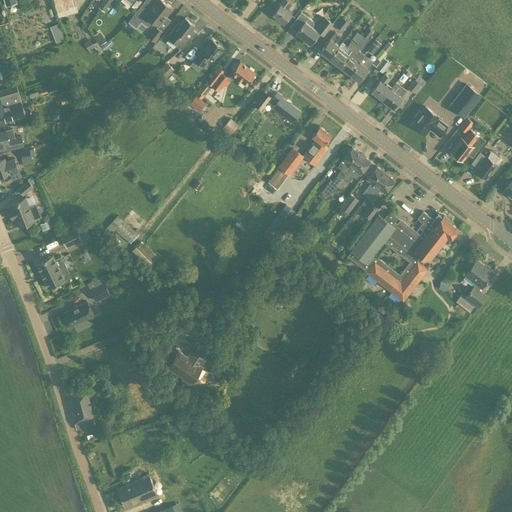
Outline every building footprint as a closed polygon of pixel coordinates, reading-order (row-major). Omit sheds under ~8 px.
[(53,0),(58,16),(78,11),(75,0),(53,0)] [(102,0),(98,7),(105,11),(112,0),(102,0)] [(127,0),(132,4),(132,5),(136,9),(142,1),(140,0),(127,0)] [(152,21),(157,26),(165,16),(172,8),(161,0),(145,0),(129,21),(136,27),(141,21),(148,26),(152,21)] [(287,0),(283,0),(280,4),(272,14),(283,23),(291,13),(290,12),(291,11),(288,8),(292,3),(287,0)] [(314,29),(312,27),(313,25),(313,24),(314,23),(313,22),(313,21),(312,20),(301,11),(289,27),(296,32),(295,32),(310,44),(319,33),(322,36),(333,23),(325,17),(314,29)] [(370,25),(373,20),(368,16),(365,21),(370,25)] [(342,17),(336,26),(343,31),(349,22),(342,17)] [(180,49),(190,40),(184,35),(187,31),(188,32),(194,25),(184,18),(180,24),(178,22),(167,36),(169,37),(167,39),(180,49)] [(55,42),(64,39),(58,23),(49,26),(55,42)] [(148,37),(153,41),(158,35),(161,31),(156,27),(148,37)] [(372,30),(368,27),(362,35),(363,35),(366,38),(372,30)] [(99,30),(93,34),(99,44),(106,40),(99,30)] [(335,32),(330,38),(320,51),(328,58),(337,45),(337,46),(338,45),(335,42),(340,36),(335,32)] [(193,60),(205,69),(212,60),(213,60),(222,48),(221,47),(222,46),(218,43),(217,44),(207,36),(199,45),(202,48),(193,60)] [(104,50),(113,43),(109,38),(100,46),(104,50)] [(89,52),(99,46),(97,42),(93,44),(90,39),(84,43),(89,52)] [(339,47),(337,46),(337,45),(328,58),(339,66),(356,44),(351,40),(347,45),(342,42),(339,47)] [(362,56),(361,56),(357,61),(359,62),(349,74),(358,81),(368,68),(372,63),(376,66),(386,53),(393,44),(388,41),(382,49),(381,48),(372,60),(363,54),(362,56)] [(372,54),(378,47),(373,42),(367,50),(372,54)] [(361,47),(356,44),(339,66),(349,74),(359,62),(357,61),(361,56),(357,53),(361,47)] [(383,57),(376,68),(382,73),(390,62),(383,57)] [(230,72),(246,85),(255,73),(239,60),(230,72)] [(174,70),(167,61),(157,70),(165,78),(166,77),(167,78),(170,76),(169,75),(174,70)] [(219,67),(210,78),(216,82),(214,84),(221,89),(224,85),(223,84),(228,77),(222,72),(224,70),(219,67)] [(385,73),(380,80),(379,80),(371,91),(382,100),(396,82),(395,82),(392,87),(387,83),(391,78),(385,73)] [(418,74),(415,78),(422,84),(425,80),(418,74)] [(414,79),(407,88),(413,93),(420,83),(414,79)] [(406,89),(396,82),(382,100),(392,108),(401,97),(406,89)] [(0,89),(0,124),(8,122),(7,120),(25,115),(25,114),(32,112),(26,93),(20,95),(17,85),(0,89)] [(40,94),(48,92),(45,85),(38,87),(40,94)] [(465,87),(449,109),(462,119),(478,97),(465,87)] [(261,110),(271,97),(264,91),(254,105),(261,110)] [(277,92),(271,99),(276,102),(272,108),(275,110),(274,112),(279,115),(280,114),(291,122),(300,111),(281,97),(282,96),(277,92)] [(206,117),(213,109),(204,101),(197,110),(206,117)] [(439,117),(425,106),(421,111),(421,112),(419,110),(414,117),(416,118),(412,123),(412,124),(425,134),(426,134),(431,127),(434,130),(433,131),(439,136),(446,126),(447,125),(438,118),(439,117)] [(466,133),(474,122),(467,117),(459,128),(466,133)] [(103,137),(110,131),(103,123),(96,129),(103,137)] [(277,167),(279,168),(268,182),(277,189),(288,175),(289,176),(303,157),(314,166),(328,148),(324,144),(331,135),(319,125),(311,136),(315,139),(302,155),(292,147),(277,167)] [(470,128),(462,139),(460,137),(455,144),(455,145),(450,152),(456,156),(456,158),(458,160),(460,159),(462,161),(467,154),(468,154),(472,157),(478,151),(473,147),(472,146),(480,135),(470,128)] [(0,131),(0,144),(2,144),(3,150),(17,147),(24,146),(22,135),(7,138),(6,130),(0,131)] [(352,147),(342,160),(337,166),(341,169),(332,180),(330,179),(320,192),(328,197),(337,185),(361,154),(352,147)] [(20,151),(21,159),(35,156),(33,149),(20,151)] [(487,158),(486,157),(480,152),(471,163),(478,169),(476,171),(486,179),(490,174),(492,176),(499,167),(496,165),(503,159),(500,156),(495,152),(491,150),(487,158)] [(370,161),(361,154),(337,185),(341,189),(347,181),(355,171),(359,174),(370,161)] [(13,156),(4,159),(3,157),(0,158),(0,175),(8,172),(8,171),(9,171),(12,180),(21,177),(13,156)] [(373,168),(368,164),(363,170),(367,174),(373,168)] [(366,179),(371,182),(362,193),(367,196),(385,173),(376,166),(366,179)] [(385,173),(367,196),(372,200),(380,190),(384,193),(394,180),(385,173)] [(511,198),(511,177),(502,191),(511,198)] [(28,180),(17,189),(23,195),(33,186),(28,180)] [(348,213),(358,200),(350,193),(340,206),(348,213)] [(34,219),(40,216),(35,204),(29,207),(25,198),(9,204),(9,206),(7,207),(12,220),(15,219),(18,227),(34,220),(34,219)] [(378,208),(371,202),(362,214),(369,220),(378,208)] [(263,234),(272,242),(274,240),(281,246),(286,240),(278,233),(292,218),(301,226),(305,221),(295,213),(296,213),(286,204),(277,215),(269,209),(264,214),(272,222),(270,224),(266,221),(259,229),(264,233),(263,234)] [(396,223),(386,215),(383,218),(378,214),(350,250),(351,251),(347,256),(364,269),(366,270),(365,272),(402,301),(428,268),(423,264),(426,260),(427,262),(446,237),(449,240),(457,229),(450,223),(451,222),(443,215),(442,217),(437,214),(433,219),(428,215),(422,211),(417,218),(422,222),(418,227),(422,230),(418,237),(398,221),(396,223)] [(138,234),(117,215),(109,224),(130,243),(138,234)] [(60,234),(66,247),(82,240),(75,227),(60,234)] [(131,251),(154,273),(158,269),(157,268),(161,264),(159,262),(162,259),(144,242),(144,243),(142,240),(131,251)] [(34,262),(46,289),(64,283),(62,279),(68,277),(58,255),(54,258),(52,253),(34,262)] [(64,255),(67,268),(72,267),(69,254),(64,255)] [(119,256),(112,261),(114,265),(111,267),(113,271),(124,264),(119,256)] [(308,298),(320,282),(298,265),(296,269),(280,257),(276,263),(300,282),(295,288),(308,298)] [(465,275),(466,275),(463,278),(473,286),(466,294),(463,291),(455,301),(471,313),(477,306),(478,307),(487,295),(479,289),(481,287),(492,273),(476,260),(465,275)] [(341,288),(345,283),(336,276),(332,281),(341,288)] [(441,277),(439,288),(448,289),(449,279),(441,277)] [(230,279),(219,293),(222,295),(212,308),(216,311),(221,304),(224,307),(229,300),(228,300),(239,285),(230,279)] [(96,300),(109,294),(104,284),(91,290),(96,300)] [(87,301),(64,313),(71,327),(94,316),(87,301)] [(177,312),(167,326),(174,331),(184,317),(177,312)] [(200,380),(195,377),(202,367),(201,366),(212,350),(200,341),(189,358),(178,350),(167,367),(183,378),(180,381),(193,390),(200,380)] [(101,372),(97,363),(91,365),(95,374),(101,372)] [(95,425),(86,388),(67,392),(76,430),(95,425)] [(184,416),(174,421),(179,431),(189,427),(184,416)] [(232,437),(240,428),(226,416),(219,426),(232,437)] [(157,493),(148,474),(141,476),(142,477),(116,488),(125,507),(157,493)]
